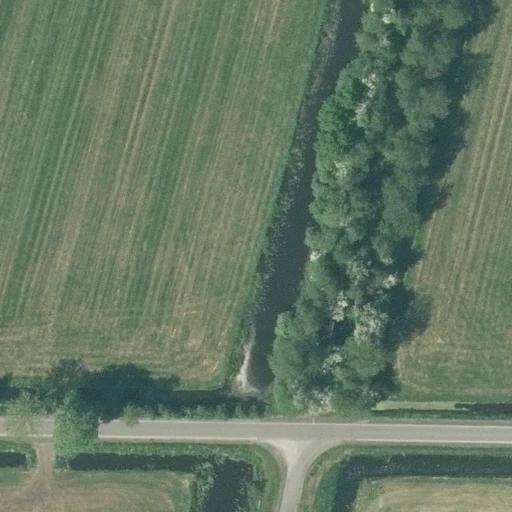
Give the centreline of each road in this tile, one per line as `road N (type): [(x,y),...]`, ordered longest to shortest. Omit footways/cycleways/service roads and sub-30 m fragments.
road 1 (unclassified): [(0,428),(302,432)]
road 2 (unclassified): [(302,432),(511,436)]
